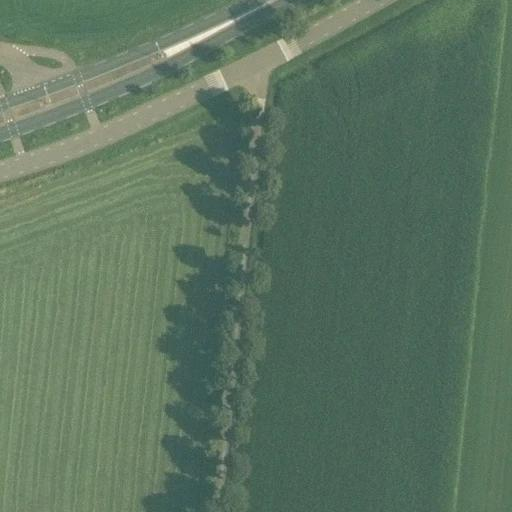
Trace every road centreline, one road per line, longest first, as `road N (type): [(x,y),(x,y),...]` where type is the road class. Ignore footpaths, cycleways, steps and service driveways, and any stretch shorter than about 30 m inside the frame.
road 1 (unclassified): [(260,60),(214,511)]
road 2 (primary): [(0,134),(165,69),(289,0)]
road 3 (unclassified): [(0,173),(197,94),(260,60)]
road 4 (primary): [(261,0),(39,95)]
road 5 (unclassified): [(260,60),(369,0)]
